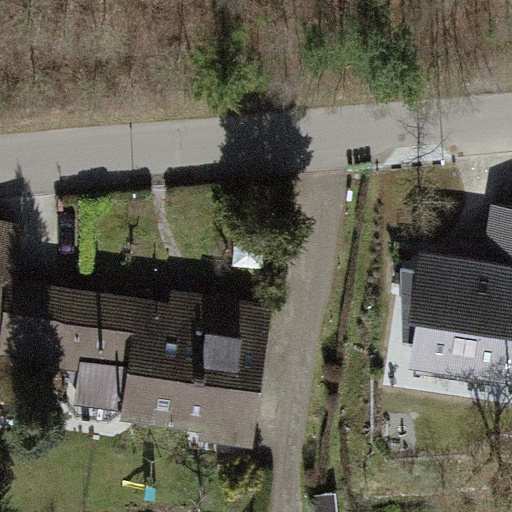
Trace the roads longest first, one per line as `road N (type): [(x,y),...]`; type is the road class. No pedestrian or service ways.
road 1 (residential): [(0,162),(511,117)]
road 2 (unknown): [(318,133),(276,511)]
